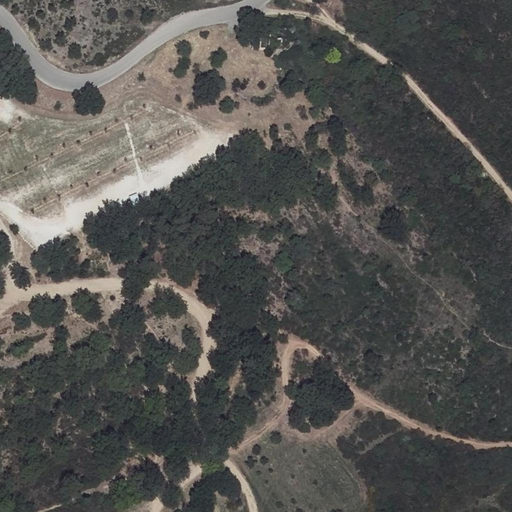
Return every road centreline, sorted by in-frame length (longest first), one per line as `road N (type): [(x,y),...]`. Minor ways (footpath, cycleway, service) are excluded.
road 1 (track): [(362,511),(366,491),(281,388),(280,360),(299,340),(371,399),(428,429),(511,442)]
road 2 (track): [(0,225),(11,241),(10,278),(21,291),(162,283),(191,299),(208,323),(209,353),(192,407),(202,431)]
road 3 (track): [(511,195),(404,75),(369,48),(333,23),(244,7)]
road 4 (tertiary): [(256,0),(182,20),(105,68),(70,78),(37,63),(0,16)]
